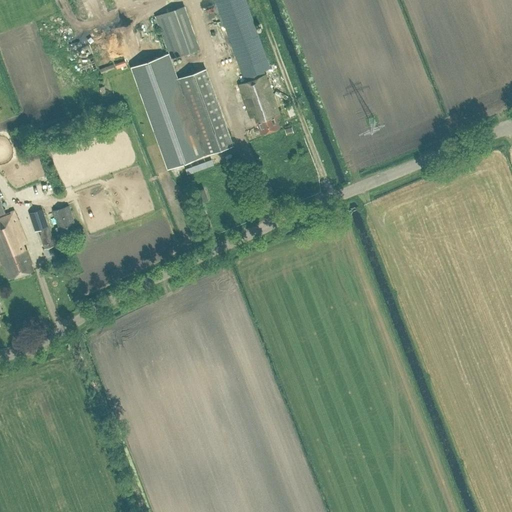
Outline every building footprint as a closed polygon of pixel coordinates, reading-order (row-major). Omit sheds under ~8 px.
[(276,116),(280,115),(265,74),(250,79),(249,75),(270,68),(245,0),(215,0),(243,77),(244,77),(245,81),(238,84),(250,117),(255,116),(261,133),(280,127),(276,116)] [(156,16),(172,58),(199,49),(184,6),(156,16)] [(133,67),(169,167),(233,144),(206,69),(178,79),(169,54),(133,67)] [(79,61),(83,72),(99,67),(95,55),(79,61)] [(294,118),(301,115),(296,104),(289,107),(294,118)] [(195,192),(199,202),(207,199),(204,189),(195,192)] [(0,257),(9,279),(33,269),(30,262),(33,260),(28,248),(26,249),(23,243),(27,241),(14,209),(5,213),(0,201),(0,257)] [(54,209),(63,239),(79,234),(70,204),(54,209)] [(28,213),(36,231),(39,230),(46,248),(54,244),(40,208),(28,213)]
